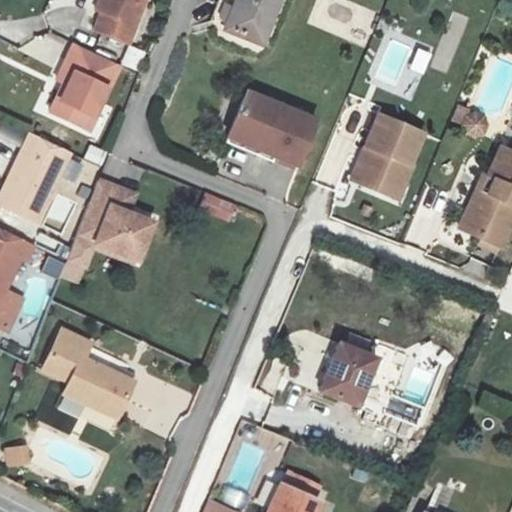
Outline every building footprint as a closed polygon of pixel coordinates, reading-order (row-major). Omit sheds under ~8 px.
[(138,0),(91,0),(89,8),(94,10),(87,28),(122,42),(138,0)] [(218,14),(223,0),(201,0),(199,6),(218,14)] [(252,51),(272,0),(223,0),(218,14),(210,36),(252,51)] [(284,0),(272,0),(252,51),(247,64),(258,66),(284,0)] [(81,129),(111,63),(66,40),(59,58),(63,62),(43,107),(81,129)] [(127,46),(122,66),(139,70),(144,50),(127,46)] [(236,82),(226,113),(258,126),(255,137),(291,154),(310,112),(236,82)] [(251,146),(255,137),(258,126),(226,113),(220,133),(251,146)] [(419,132),(373,113),(347,179),(397,198),(407,171),(402,169),(419,132)] [(0,203),(28,217),(63,150),(21,129),(0,170),(0,203)] [(88,146),(83,159),(101,165),(106,151),(88,146)] [(511,216),(511,152),(500,148),(487,178),(480,176),(457,233),(498,249),(511,216)] [(79,181),(80,163),(66,162),(65,181),(79,181)] [(103,201),(83,193),(52,273),(70,280),(80,257),(123,274),(138,236),(113,226),(95,220),(103,201)] [(113,226),(120,208),(103,201),(95,220),(113,226)] [(244,241),(250,225),(219,213),(213,229),(244,241)] [(22,251),(26,242),(0,229),(0,321),(14,294),(0,287),(0,279),(15,250),(22,251)] [(77,349),(48,336),(30,378),(57,389),(53,399),(109,423),(121,385),(72,366),(77,349)] [(371,362),(333,344),(312,392),(349,411),(371,362)] [(256,467),(264,451),(249,443),(241,459),(256,467)] [(5,467),(30,465),(29,445),(4,446),(5,467)] [(270,491),(262,511),(303,511),(306,505),(303,501),(309,492),(279,481),(276,493),(270,491)] [(219,511),(198,503),(194,511),(219,511)]
